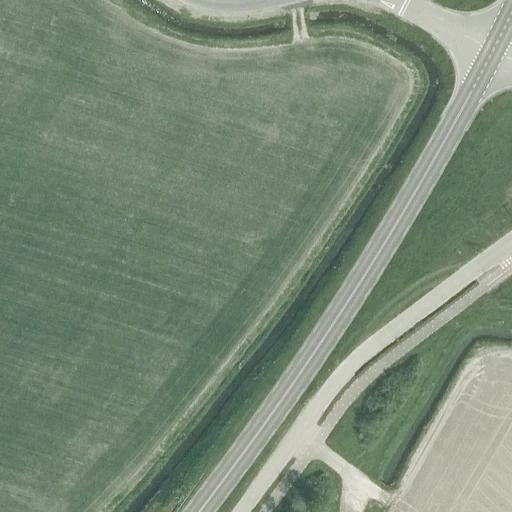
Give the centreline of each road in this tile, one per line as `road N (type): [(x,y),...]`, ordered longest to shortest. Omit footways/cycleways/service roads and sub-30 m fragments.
road 1 (primary): [(198,511),(395,225),(492,51)]
road 2 (unclassified): [(241,511),(343,372),(511,241)]
